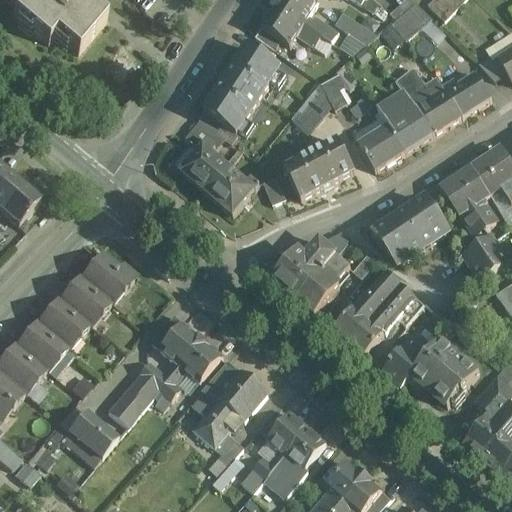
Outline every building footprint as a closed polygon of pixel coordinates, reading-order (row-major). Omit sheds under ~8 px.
[(106,24),(77,0),(9,0),(20,9),(12,18),(48,49),(56,39),(78,58),(106,24)] [(318,8),(305,0),(282,0),(275,10),(304,30),(309,22),(318,8)] [(368,1),(367,0),(343,0),(361,12),(368,1)] [(435,0),(427,8),(444,25),(468,0),(435,0)] [(416,8),(392,28),(406,46),(432,24),(416,8)] [(304,30),(275,10),(262,31),(281,44),(291,50),(298,40),(304,30)] [(376,40),(343,18),(336,30),(365,49),(376,40)] [(339,37),(316,22),(314,23),(312,25),(309,22),(304,30),(321,41),(332,48),(339,37)] [(321,41),(304,30),(298,40),(314,51),(321,41)] [(281,44),(262,32),(255,42),(274,55),(281,44)] [(492,70),(476,47),(470,52),(485,74),(492,70)] [(280,73),(248,52),(205,117),(223,129),(238,138),(280,73)] [(511,52),(497,62),(511,86),(511,52)] [(426,86),(435,79),(423,64),(414,71),(426,86)] [(350,78),(349,79),(344,71),(338,76),(339,80),(345,92),(349,94),(357,88),(350,78)] [(436,83),(425,91),(414,75),(397,87),(406,99),(408,102),(417,116),(434,140),(462,123),(446,98),(446,97),(443,93),(436,83)] [(339,80),(321,89),(332,109),(332,110),(335,116),(347,108),(340,95),(345,92),(339,80)] [(476,80),(459,91),(455,85),(443,93),(446,97),(446,98),(462,123),(491,105),(476,80)] [(320,88),(292,123),(308,139),(332,110),(332,109),(321,89),(320,88)] [(406,99),(378,117),(386,129),(389,134),(405,158),(434,140),(417,116),(408,102),(406,99)] [(223,129),(205,117),(199,127),(217,140),(223,129)] [(386,129),(373,137),(375,141),(359,151),(375,177),(405,158),(389,134),(386,129)] [(208,147),(182,178),(207,200),(230,173),(213,159),(217,154),(208,147)] [(340,147),(286,176),(302,207),(356,178),(340,147)] [(511,170),(501,156),(473,175),(491,200),(507,189),(511,185),(511,170)] [(230,173),(207,200),(233,222),(260,191),(252,184),(248,189),(230,173)] [(473,175),(444,194),(463,221),(483,207),(491,200),(473,175)] [(7,178),(0,186),(0,216),(2,218),(23,192),(7,178)] [(281,182),(266,184),(270,208),(285,205),(281,182)] [(23,192),(2,218),(18,232),(40,207),(23,192)] [(426,205),(375,239),(389,259),(393,257),(402,269),(416,261),(417,263),(433,252),(431,250),(449,239),(426,205)] [(483,207),(463,221),(473,235),(481,230),(486,236),(497,227),(483,207)] [(491,244),(465,262),(483,288),(509,269),(491,244)] [(337,261),(321,247),(307,263),(323,277),(337,261)] [(357,254),(349,247),(344,253),(352,260),(357,254)] [(298,256),(273,285),(299,306),(323,277),(307,263),(298,256)] [(133,286),(100,259),(80,283),(112,309),(111,310),(113,311),(133,286)] [(337,261),(323,277),(337,289),(351,273),(337,261)] [(366,261),(352,277),(362,285),(376,269),(366,261)] [(323,277),(299,306),(316,320),(340,292),(337,289),(323,277)] [(335,334),(334,335),(350,349),(401,290),(387,277),(356,312),(355,311),(348,319),(335,334)] [(112,309),(80,283),(79,281),(59,305),(58,306),(90,332),(91,334),(111,310),(112,309)] [(401,290),(350,349),(364,362),(385,338),(386,338),(399,324),(416,304),(401,290)] [(90,332),(58,306),(59,305),(57,304),(37,328),(37,329),(68,355),(70,356),(90,332)] [(425,311),(416,304),(399,324),(407,331),(425,311)] [(481,336),(454,310),(442,324),(469,348),(478,339),(481,336)] [(348,319),(339,312),(326,327),(335,334),(348,319)] [(37,329),(37,328),(35,327),(15,351),(15,352),(46,377),(46,378),(48,379),(68,355),(37,329)] [(184,329),(160,356),(174,368),(171,371),(166,376),(166,377),(164,380),(169,385),(203,346),(184,329)] [(508,365),(478,339),(469,348),(500,375),(508,365)] [(435,351),(422,340),(411,353),(424,364),(435,351)] [(479,378),(440,345),(424,364),(410,381),(447,411),(460,395),(462,397),(479,378)] [(223,363),(203,346),(169,385),(160,396),(160,397),(163,400),(172,407),(181,395),(175,390),(186,378),(200,390),(223,363)] [(0,366),(0,379),(25,400),(25,401),(26,402),(46,378),(46,377),(15,352),(15,351),(14,350),(0,366)] [(411,353),(408,350),(384,379),(400,392),(410,381),(424,364),(411,353)] [(164,380),(150,368),(140,379),(141,380),(160,396),(169,385),(164,380)] [(228,368),(202,397),(204,398),(193,411),(206,422),(242,380),(228,368)] [(0,422),(8,412),(12,416),(25,401),(25,400),(0,379),(0,422)] [(206,422),(194,436),(215,454),(232,435),(236,438),(244,428),(245,428),(268,401),(242,379),(206,422)] [(160,396),(141,380),(132,389),(152,406),(160,397),(160,396)] [(493,385),(474,408),(484,417),(504,394),(493,385)] [(152,406),(132,389),(124,398),(144,415),(152,406)] [(511,415),(508,412),(511,406),(511,393),(507,389),(504,394),(484,417),(488,420),(465,448),(502,480),(511,468),(511,415)] [(144,415),(124,398),(116,407),(136,424),(144,415)] [(163,400),(156,409),(164,416),(172,407),(163,400)] [(136,424),(116,407),(108,417),(127,434),(136,424)] [(117,446),(96,428),(98,425),(87,417),(85,419),(69,437),(102,464),(117,446)] [(270,469),(264,464),(247,484),(259,494),(266,485),(308,435),(290,419),(267,445),(280,456),(270,469)] [(308,435),(266,485),(287,503),(308,479),(305,476),(327,450),(308,435)] [(22,464),(0,446),(0,467),(11,476),(22,464)] [(235,446),(219,464),(228,472),(243,455),(244,454),(235,446)] [(228,472),(209,493),(215,499),(241,471),(239,469),(249,459),(243,455),(228,472)] [(30,491),(40,479),(25,468),(16,479),(30,491)] [(511,468),(502,480),(511,488),(511,468)] [(348,469),(326,495),(330,498),(318,511),(341,511),(365,483),(348,469)] [(370,511),(382,497),(365,483),(341,511),(370,511)] [(263,489),(257,499),(271,508),(278,498),(263,489)] [(382,497),(370,511),(384,511),(391,505),(382,497)]
